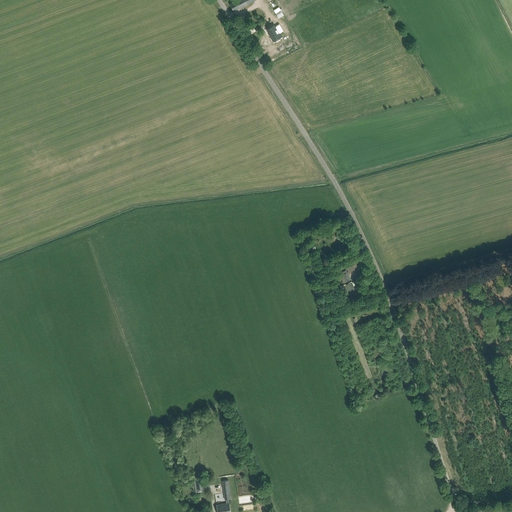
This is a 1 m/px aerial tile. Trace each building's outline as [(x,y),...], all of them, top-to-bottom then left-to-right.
[(230,3),(233,11),(254,0),(235,0),(234,1),(230,3)] [(274,24),(267,29),(270,34),(269,35),(273,41),(281,36),(274,24)] [(351,279),(348,273),(351,272),(353,276),(355,274),(360,272),(358,268),(357,268),(355,263),(350,265),(346,267),(348,272),(348,273),(340,276),(343,282),(351,279)] [(345,296),(352,293),(356,291),(352,282),(348,284),(341,287),(345,296)] [(202,475),(195,476),(196,489),(201,488),(201,490),(204,489),(202,475)] [(230,511),(230,508),(228,499),(231,498),(228,480),(222,480),(225,499),(226,499),(226,503),(221,504),(216,505),(217,511),(230,511)] [(241,496),(242,503),(252,502),(252,495),(241,496)]
